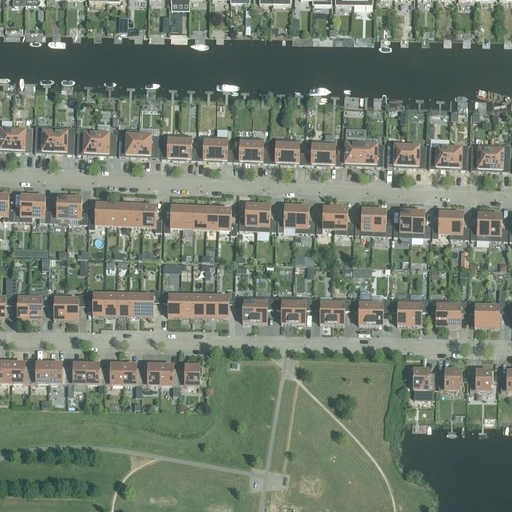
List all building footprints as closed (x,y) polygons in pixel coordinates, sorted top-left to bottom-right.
[(334,0),(335,8),(354,8),(353,0),(334,0)] [(353,0),(354,8),(372,9),(372,0),(353,0)] [(120,21),(120,28),(121,28),(121,36),(128,36),(128,21),(120,21)] [(35,156),(54,157),(55,130),(36,129),(35,156)] [(0,154),(12,155),(13,131),(0,130),(0,154)] [(55,130),(54,157),(74,158),(75,131),(55,130)] [(13,131),(12,155),(32,156),(33,132),(13,131)] [(345,166),(345,169),(364,169),(365,148),(365,141),(366,132),(347,131),(346,141),(345,154),(345,156),(345,166)] [(119,160),(138,160),(139,134),(127,133),(126,145),(119,144),(119,160)] [(77,158),(96,159),(97,134),(85,134),(85,136),(78,136),(77,158)] [(97,134),(96,159),(116,159),(116,137),(109,137),(110,135),(97,134)] [(139,134),(138,160),(157,161),(158,139),(139,138),(140,134),(139,134)] [(172,163),(179,164),(180,138),(168,138),(168,151),(161,150),(161,162),(172,163)] [(191,152),(192,139),(180,138),(179,164),(186,164),(186,163),(191,164),(197,164),(198,152),(191,152)] [(204,139),(204,152),(198,152),(197,164),(208,164),(208,165),(215,165),(216,140),(204,139)] [(228,140),(216,140),(215,165),(222,165),(233,165),(234,153),(227,153),(228,140)] [(240,153),(234,153),(233,165),(244,166),(251,167),(252,141),(240,141),(240,153)] [(263,154),(264,142),(252,141),(251,167),(258,167),(258,166),(269,167),(269,155),(263,154)] [(276,142),(276,155),(269,155),(269,167),(280,167),(280,168),(287,168),(288,143),(276,142)] [(299,156),(300,143),(288,143),(287,168),(294,168),(305,168),(305,156),(299,156)] [(312,156),(305,156),(305,168),(316,169),(323,170),(324,144),(312,144),(312,156)] [(336,145),(324,144),(323,170),(330,170),(330,169),(341,170),(341,166),(342,158),(335,157),(336,145)] [(470,174),(490,175),(491,148),(479,147),(478,159),(471,159),(470,174)] [(384,148),(365,148),(364,169),(383,170),(384,148)] [(387,170),(406,171),(407,149),(387,148),(387,170)] [(429,172),(448,173),(449,148),(448,148),(448,151),(429,150),(429,172)] [(449,148),(448,173),(467,174),(468,149),(449,148)] [(491,148),(490,175),(509,175),(510,149),(491,148)] [(426,150),(407,149),(406,171),(425,172),(426,150)] [(9,198),(0,197),(0,219),(3,219),(3,224),(14,225),(14,213),(9,212),(9,198)] [(21,199),(20,213),(14,213),(14,225),(20,225),(20,220),(32,221),(33,199),(21,199)] [(39,226),(50,226),(51,214),(45,214),(46,200),(33,199),(32,221),(40,221),(39,226)] [(69,227),(70,201),(57,200),(57,214),(51,214),(50,226),(69,227)] [(82,201),(70,201),(69,227),(87,228),(87,216),(81,215),(82,201)] [(95,228),(107,229),(108,207),(96,207),(95,221),(89,221),(89,233),(95,233),(95,228)] [(108,207),(107,229),(119,229),(120,208),(108,207)] [(120,208),(119,229),(131,230),(132,208),(120,208)] [(132,208),(131,230),(143,230),(144,209),(132,208)] [(245,222),(239,222),(239,234),(257,234),(258,208),(246,208),(245,222)] [(270,223),(270,209),(258,208),(257,234),(275,235),(276,223),(270,223)] [(144,209),(143,230),(155,231),(155,236),(161,236),(162,224),(156,223),(156,209),(144,209)] [(284,231),(295,231),(296,231),(297,210),(284,209),(284,224),(278,223),(277,235),(283,236),(284,231)] [(182,232),(183,210),(171,210),(170,224),(164,224),(164,236),(170,236),(170,231),(182,232)] [(183,210),(182,232),(194,232),(195,211),(183,210)] [(308,225),(309,210),(297,210),(296,231),(295,231),(295,236),(314,237),(314,225),(308,225)] [(195,211),(194,232),(206,233),(207,211),(195,211)] [(207,211),(206,233),(218,233),(219,212),(207,211)] [(322,232),(334,233),(335,211),(323,211),(322,225),(316,225),(316,237),(322,237),(322,232)] [(348,212),(335,211),(334,233),(334,238),(353,238),(353,226),(347,226),(348,212)] [(219,212),(218,233),(230,234),(230,239),(236,239),(237,227),(231,227),(232,212),(219,212)] [(355,238),(373,239),(374,213),(362,213),(361,227),(355,226),(355,238)] [(386,228),(386,214),(374,213),(373,239),(391,240),(392,228),(386,228)] [(400,228),(394,228),(393,240),(411,241),(412,215),(400,214),(400,228)] [(430,230),(424,229),(425,215),(412,215),(411,241),(430,242),(430,230)] [(432,242),(438,242),(438,237),(450,237),(451,216),(439,216),(438,230),(432,230),(432,242)] [(463,231),(463,217),(451,216),(450,237),(450,242),(468,243),(469,231),(463,231)] [(470,243),(489,244),(489,239),(490,218),(477,217),(477,231),(471,231),(470,243)] [(501,232),(502,218),(490,218),(489,239),(489,244),(507,245),(507,233),(501,232)] [(307,268),(315,268),(315,258),(307,258),(307,268)] [(30,294),(30,301),(30,323),(42,323),(42,309),(48,309),(48,297),(48,293),(42,293),(42,294),(30,294)] [(93,319),(105,319),(105,298),(93,297),(93,293),(87,293),(87,305),(93,305),(93,319)] [(499,309),(487,309),(486,330),(499,331),(499,317),(505,317),(505,301),(507,302),(507,293),(499,293),(499,309)] [(153,299),(141,298),(141,320),(153,320),(153,306),(159,306),(160,294),(153,294),(153,299)] [(168,320),(180,320),(181,299),(168,299),(169,294),(162,294),(162,306),(168,306),(168,320)] [(229,300),(217,300),(216,321),(228,321),(229,307),(235,307),(235,295),(229,295),(229,300)] [(0,322),(6,322),(6,308),(12,308),(12,296),(6,296),(6,301),(0,300),(0,322)] [(18,296),(12,296),(12,308),(18,308),(17,323),(30,323),(30,301),(18,301),(18,296)] [(55,297),(48,297),(48,309),(54,309),(54,323),(66,323),(67,302),(67,297),(58,297),(55,297)] [(79,302),(67,302),(66,323),(78,324),(79,309),(85,310),(85,297),(79,297),(79,302)] [(105,319),(117,319),(117,298),(105,298),(105,319)] [(117,319),(129,319),(129,298),(117,298),(117,319)] [(129,319),(141,320),(141,298),(129,298),(129,319)] [(180,320),(192,321),(193,299),(181,299),(180,320)] [(192,321),(204,321),(205,299),(193,299),(192,321)] [(204,321),(216,321),(217,300),(205,299),(204,321)] [(242,326),(255,326),(255,300),(237,300),(237,312),(243,312),(242,326)] [(273,301),(255,300),(255,326),(267,327),(267,313),(273,313),(273,301)] [(281,327),(293,327),(294,301),(275,301),(275,313),(281,313),(281,327)] [(312,313),(312,301),(294,301),(293,327),(306,327),(306,313),(312,313)] [(332,306),(320,306),(320,301),(314,301),(314,313),(320,313),(320,328),(332,328),(332,306)] [(332,306),(332,328),(344,328),(345,314),(351,314),(351,302),(332,302),(332,306)] [(359,314),(358,328),(371,328),(371,307),(372,302),(353,302),(352,314),(359,314)] [(383,302),(383,307),(371,307),(371,328),(383,329),(383,315),(389,315),(389,303),(383,302)] [(391,315),(397,315),(397,329),(409,329),(410,308),(410,303),(391,303),(391,315)] [(410,308),(409,329),(422,329),(422,315),(428,315),(428,303),(410,303),(410,308)] [(430,303),(430,315),(436,315),(436,330),(448,330),(448,308),(449,308),(449,304),(430,303)] [(448,308),(448,330),(460,330),(460,316),(467,316),(467,304),(449,304),(449,308),(448,308)] [(468,316),(474,316),(474,330),(486,330),(487,309),(475,309),(475,304),(469,304),(468,316)] [(0,386),(12,387),(12,366),(0,366),(0,386)] [(25,367),(12,366),(12,387),(30,387),(31,369),(24,369),(25,367)] [(37,369),(31,369),(30,387),(49,387),(49,367),(37,367),(37,369)] [(62,367),(49,367),(49,387),(68,388),(68,370),(62,370),(62,367)] [(73,395),(86,395),(87,388),(86,388),(87,368),(74,368),(74,370),(68,370),(68,388),(73,388),(73,395)] [(87,368),(86,388),(87,388),(98,388),(104,388),(105,388),(105,371),(99,370),(99,368),(87,368)] [(111,371),(105,371),(105,388),(123,389),(124,368),(111,368),(111,371)] [(136,369),(124,368),(123,389),(142,389),(142,371),(136,371),(136,369)] [(149,371),(142,371),(142,389),(161,389),(161,369),(149,369),(149,371)] [(161,369),(161,389),(174,390),(179,390),(179,372),(173,372),(173,369),(161,369)] [(186,372),(179,372),(179,390),(199,390),(199,380),(202,380),(202,370),(186,369),(186,372)] [(414,402),(415,403),(434,404),(435,376),(434,376),(428,376),(428,374),(412,373),(411,384),(412,384),(414,384),(414,402)] [(446,374),(445,376),(439,376),(438,394),(459,394),(459,385),(462,385),(462,374),(446,374)] [(477,374),(476,377),(470,377),(470,376),(469,394),(490,395),(490,385),(493,385),(493,375),(477,374)] [(511,374),(508,375),(507,377),(501,377),(500,395),(511,395),(511,374)]
